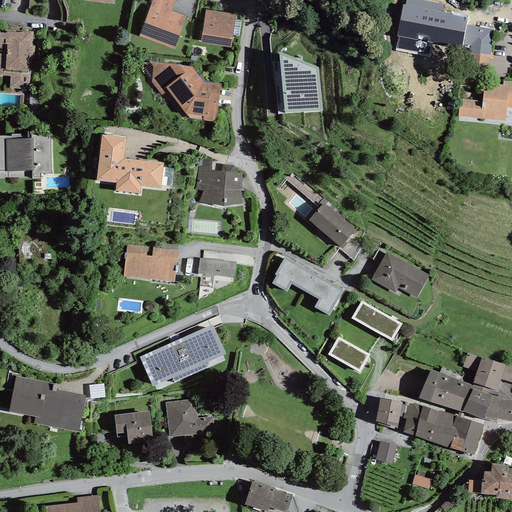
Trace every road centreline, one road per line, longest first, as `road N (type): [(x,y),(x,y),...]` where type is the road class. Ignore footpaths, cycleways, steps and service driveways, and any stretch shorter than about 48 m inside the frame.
road 1 (residential): [(0,495),(229,470),(345,506)]
road 2 (residential): [(252,0),(236,105),(267,221),(253,305)]
road 3 (residential): [(253,305),(216,310),(79,366),(33,363),(0,337)]
road 4 (residential): [(253,305),(363,418),(366,436),(345,506)]
road 5 (residential): [(511,426),(491,425),(478,464),(427,511)]
